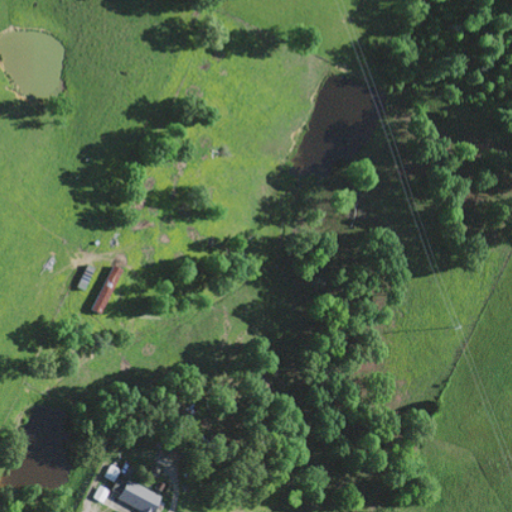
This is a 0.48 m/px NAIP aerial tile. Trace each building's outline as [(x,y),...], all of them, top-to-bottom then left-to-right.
[(91,265),(79,287),(73,284),(85,262),(91,265)] [(120,268),(97,311),(87,306),(110,263),(120,268)] [(170,402),(188,412),(177,432),(158,422),(170,402)] [(115,496),(126,475),(159,493),(148,511),(136,511),(138,508),(115,496)] [(97,483),(107,489),(101,501),(90,495),(97,483)]
